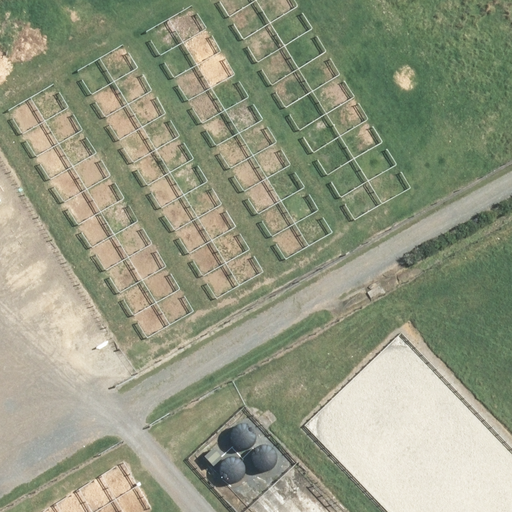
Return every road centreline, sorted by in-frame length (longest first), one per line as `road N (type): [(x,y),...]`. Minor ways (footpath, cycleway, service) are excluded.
road 1 (track): [(511,178),(101,413)]
road 2 (track): [(200,511),(0,313)]
